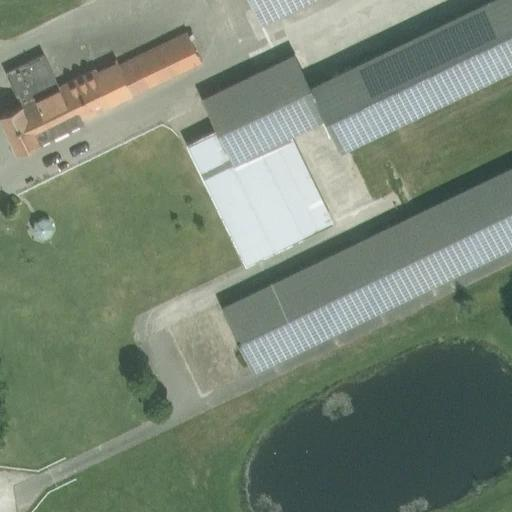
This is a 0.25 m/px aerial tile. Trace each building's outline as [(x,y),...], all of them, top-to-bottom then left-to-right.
[(215,126),(186,140),(246,262),(335,219),(293,133),(324,116),(340,149),(511,66),(511,0),(482,0),(308,83),(293,51),(201,96),(215,126)] [(250,0),(261,23),(309,0),(250,0)] [(1,113),(19,150),(203,62),(187,29),(118,62),(116,56),(59,83),(44,53),(6,70),(22,103),(1,113)] [(511,163),(222,304),(241,343),(253,369),(511,244),(511,163)] [(35,220),(33,227),(36,234),(44,236),(51,233),(54,225),(50,219),(42,216),(35,220)]
